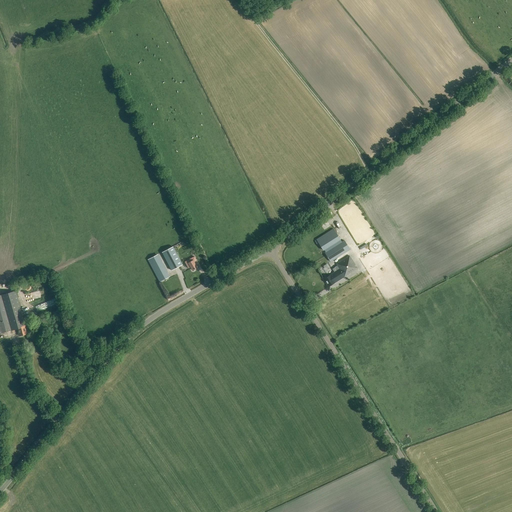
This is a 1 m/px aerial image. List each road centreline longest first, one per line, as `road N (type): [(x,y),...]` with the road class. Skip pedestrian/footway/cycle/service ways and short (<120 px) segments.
road 1 (tertiary): [(0,490),(129,335),(269,247)]
road 2 (unclassified): [(436,511),(269,247)]
road 3 (tertiary): [(269,247),(511,60)]
road 4 (track): [(368,171),(240,0)]
